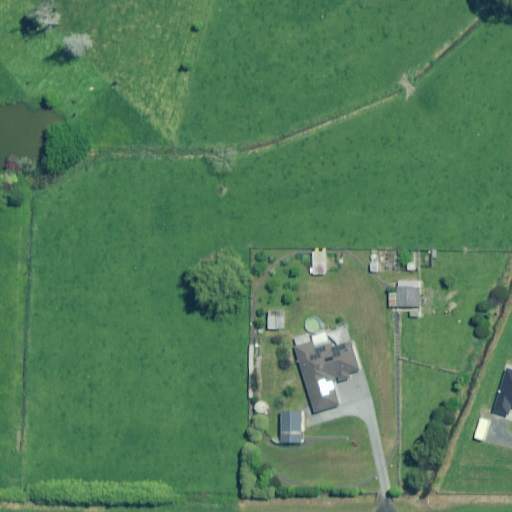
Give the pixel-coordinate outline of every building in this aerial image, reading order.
[(329,275),(328,253),(315,253),(316,275),(329,275)] [(419,287),(401,286),(400,307),(418,308),(419,287)] [(290,329),(289,316),(269,318),(271,331),(290,329)] [(363,372),(353,342),(331,349),(325,330),(295,340),(319,413),(343,405),(336,381),(363,372)] [(269,414),(265,402),(256,405),(260,417),(269,414)] [(306,412),(285,411),(284,442),(305,443),(306,412)]
